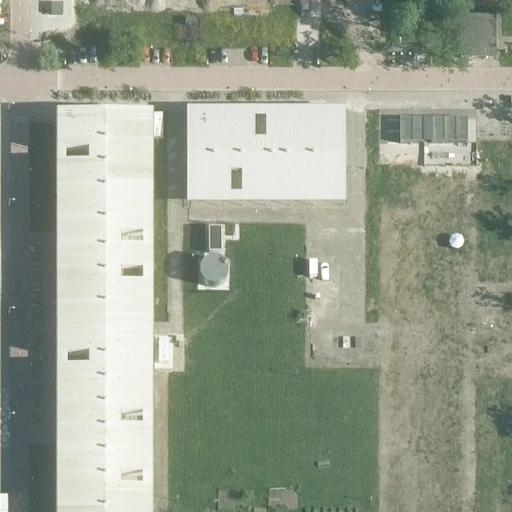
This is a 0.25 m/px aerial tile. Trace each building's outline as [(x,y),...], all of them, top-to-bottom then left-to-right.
[(495,60),(495,19),(460,19),(460,60),(495,60)] [(180,119),(181,200),(324,198),(324,119),(180,119)] [(399,121),(399,146),(424,146),(424,122),(424,121),(421,121),(413,121),(399,121)] [(424,121),(424,145),(460,145),(460,121),(424,121)] [(55,134),(55,338),(135,338),(135,134),(55,134)] [(227,231),(215,231),(215,256),(227,256),(227,231)] [(205,277),(205,278),(205,280),(205,281),(205,282),(206,283),(206,285),(207,286),(207,287),(208,288),(209,289),(210,290),(211,290),(212,291),(213,292),(214,292),(216,293),(217,293),(218,293),(219,293),(221,293),(222,293),(223,293),(225,292),(226,292),(227,291),(228,290),(229,290),(230,289),(231,288),(232,287),(232,286),(233,285),(233,283),(234,282),(234,281),(234,280),(234,278),(234,277),(234,276),(234,275),(233,273),(233,272),(232,271),(232,270),(231,269),(230,268),(229,267),(228,266),(227,266),(226,265),(225,264),(223,264),(222,264),(221,264),(220,264),(218,264),(217,264),(216,264),(214,264),(213,265),(212,266),(211,266),(210,267),(209,268),(208,269),(207,270),(207,271),(206,272),(206,273),(205,275),(205,276),(205,277)] [(172,346),(162,345),(162,366),(172,365),(172,346)] [(55,350),(55,511),(135,511),(135,350),(55,350)]
